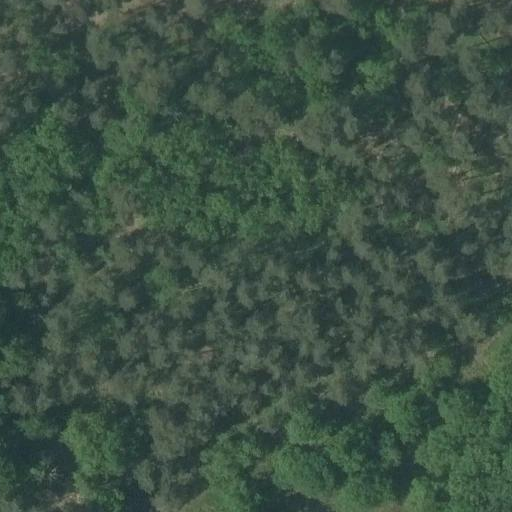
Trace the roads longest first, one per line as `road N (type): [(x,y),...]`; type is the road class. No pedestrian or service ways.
road 1 (track): [(376,0),(419,58),(446,114),(511,177)]
road 2 (track): [(121,0),(0,87)]
